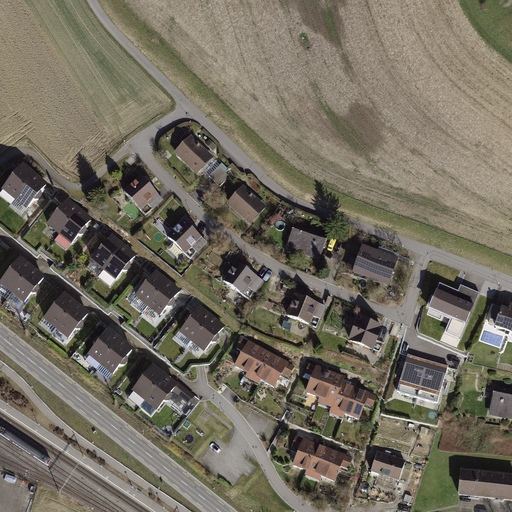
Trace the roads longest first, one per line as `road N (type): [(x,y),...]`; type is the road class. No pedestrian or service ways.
road 1 (residential): [(187,106),(133,143),(218,232),(287,274),(404,321),(427,250)]
road 2 (residential): [(187,106),(278,192),(427,250)]
road 3 (primary): [(222,511),(0,335)]
road 4 (residential): [(306,511),(275,483),(250,434),(203,390)]
road 5 (residential): [(90,0),(187,106)]
